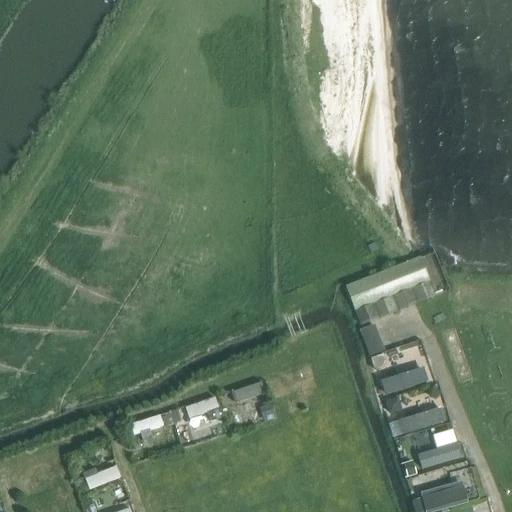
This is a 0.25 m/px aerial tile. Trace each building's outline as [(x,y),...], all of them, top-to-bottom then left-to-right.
[(344,287),(353,311),(430,281),(420,257),(344,287)] [(458,316),(446,320),(462,370),(474,366),(458,316)] [(378,323),(362,329),(372,355),(388,349),(378,323)] [(313,356),(295,361),(301,381),(319,375),(313,356)] [(388,386),(431,376),(427,359),(384,368),(388,386)] [(264,372),(236,382),(241,395),(269,385),(264,372)] [(188,398),(192,409),(223,399),(219,387),(188,398)] [(409,425),(449,411),(444,397),(404,411),(409,425)] [(397,399),(387,402),(390,413),(400,410),(397,399)] [(272,405),(260,409),(265,423),(277,419),(272,405)] [(221,408),(207,413),(210,423),(224,418),(221,408)] [(177,410),(170,413),(171,416),(174,425),(182,423),(177,410)] [(171,416),(161,419),(164,429),(174,425),(171,416)] [(47,451),(18,465),(28,484),(57,470),(47,451)] [(119,454),(87,467),(93,481),(125,469),(119,454)] [(413,462),(404,464),(407,479),(417,477),(413,462)] [(425,479),(426,497),(469,495),(468,478),(425,479)] [(82,480),(74,483),(78,493),(86,489),(82,480)] [(79,511),(76,496),(36,503),(37,511),(79,511)] [(425,511),(422,499),(412,502),(414,511),(425,511)] [(137,511),(135,501),(97,508),(97,511),(137,511)] [(95,511),(92,502),(84,505),(86,511),(95,511)]
